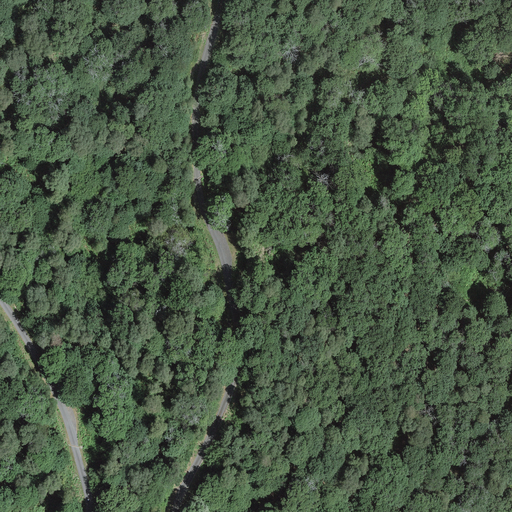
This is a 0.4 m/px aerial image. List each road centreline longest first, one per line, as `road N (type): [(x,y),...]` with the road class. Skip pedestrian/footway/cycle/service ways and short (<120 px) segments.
road 1 (unclassified): [(174,511),(229,389),(237,350),(221,253),(196,181),(197,86),(221,0)]
road 2 (unclassified): [(0,300),(60,404),(89,511)]
